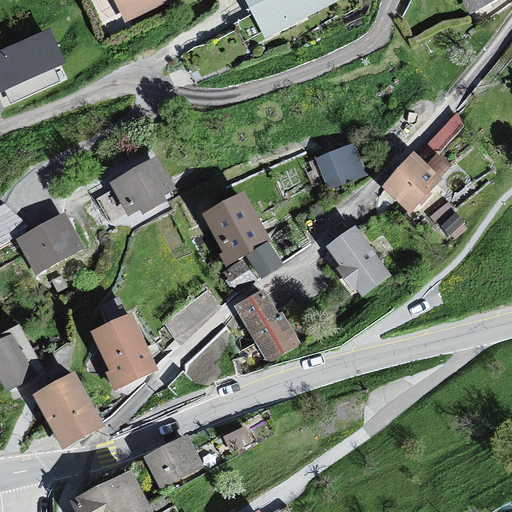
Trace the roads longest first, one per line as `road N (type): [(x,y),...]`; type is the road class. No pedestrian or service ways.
road 1 (residential): [(511,30),(331,240),(214,323),(94,442),(88,460)]
road 2 (tertiary): [(88,460),(252,396),(511,325)]
